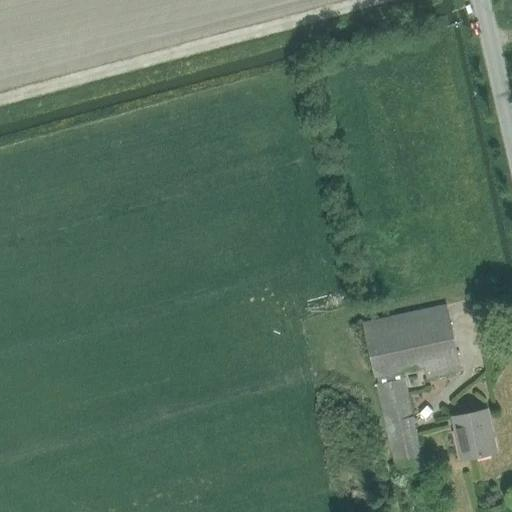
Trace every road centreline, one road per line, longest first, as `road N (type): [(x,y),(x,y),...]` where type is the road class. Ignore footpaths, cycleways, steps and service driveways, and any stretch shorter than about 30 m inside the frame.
road 1 (track): [(0,94),(370,0)]
road 2 (unclassified): [(511,139),(480,0)]
